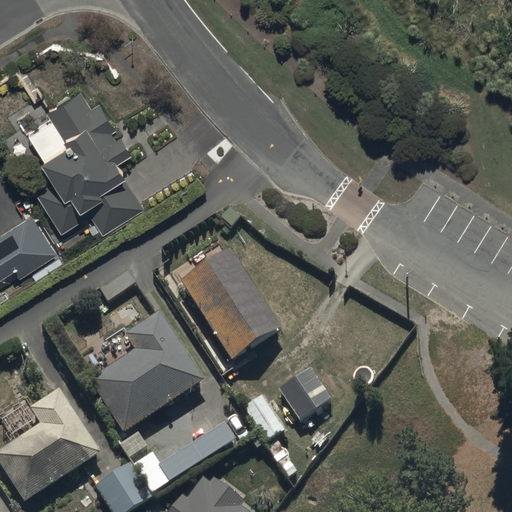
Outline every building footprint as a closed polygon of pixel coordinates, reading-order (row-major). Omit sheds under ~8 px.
[(57,178),(37,191),(65,232),(91,214),(103,233),(143,206),(124,178),(128,175),(119,161),(133,153),(121,135),(116,138),(112,132),(117,129),(100,103),(93,107),(81,90),(48,113),(53,120),(29,136),(57,178)] [(0,278),(14,270),(18,278),(42,263),(48,273),(63,263),(33,214),(0,234),(0,278)] [(231,254),(182,286),(233,365),(282,332),(231,254)] [(138,354),(90,384),(125,437),(206,385),(162,318),(129,340),(138,354)] [(345,406),(321,385),(310,397),(334,418),(345,406)] [(42,427),(0,455),(0,466),(27,506),(102,456),(61,396),(33,414),(42,427)] [(263,399),(244,412),(268,447),(286,434),(274,416),(283,411),(275,400),(267,405),(263,399)] [(134,469),(152,497),(237,443),(226,426),(161,468),(154,457),(134,469)] [(152,497),(134,469),(132,467),(97,489),(111,511),(137,511),(155,501),(152,497)] [(243,511),(247,507),(214,484),(211,488),(203,482),(188,505),(183,501),(174,511),(243,511)]
